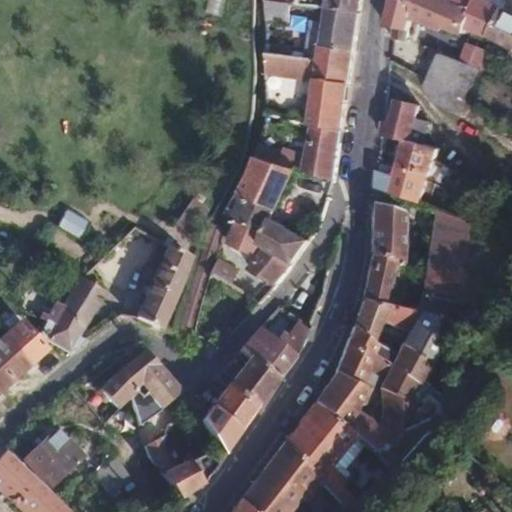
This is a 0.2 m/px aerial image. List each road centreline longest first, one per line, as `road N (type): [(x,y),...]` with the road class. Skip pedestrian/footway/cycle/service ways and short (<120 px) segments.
road 1 (residential): [(356,184),(307,262),(196,378),(143,334),(120,335),(0,435)]
road 2 (residential): [(206,511),(322,362),(357,213),(356,184)]
road 3 (residential): [(356,184),(384,0)]
